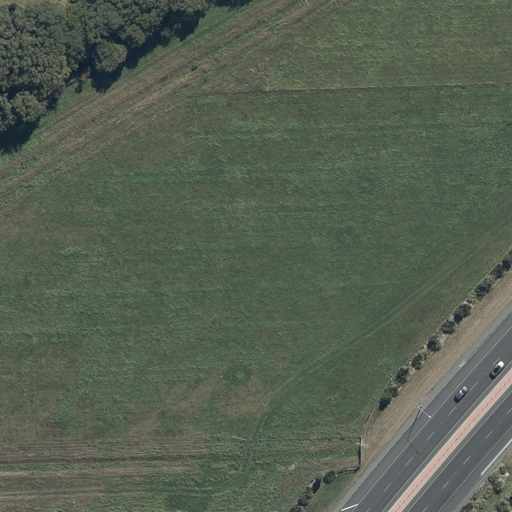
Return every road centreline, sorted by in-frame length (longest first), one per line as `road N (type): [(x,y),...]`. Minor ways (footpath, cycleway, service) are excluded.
road 1 (motorway): [(367,511),(511,342)]
road 2 (motorway): [(511,408),(423,511)]
